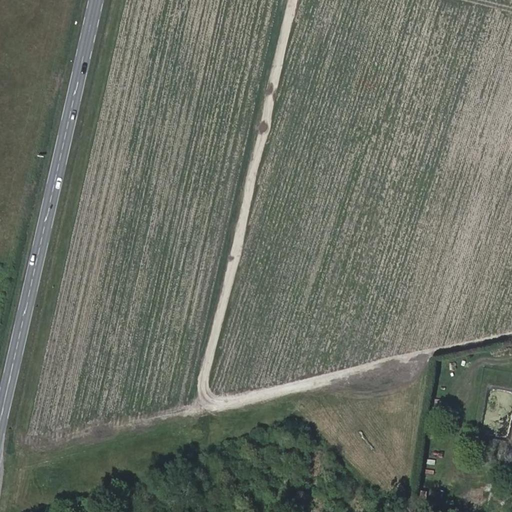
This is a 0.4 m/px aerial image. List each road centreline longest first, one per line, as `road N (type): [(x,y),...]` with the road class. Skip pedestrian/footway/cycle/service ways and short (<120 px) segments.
road 1 (track): [(291,0),(209,357),(207,405),(511,345)]
road 2 (secondary): [(0,427),(96,0)]
